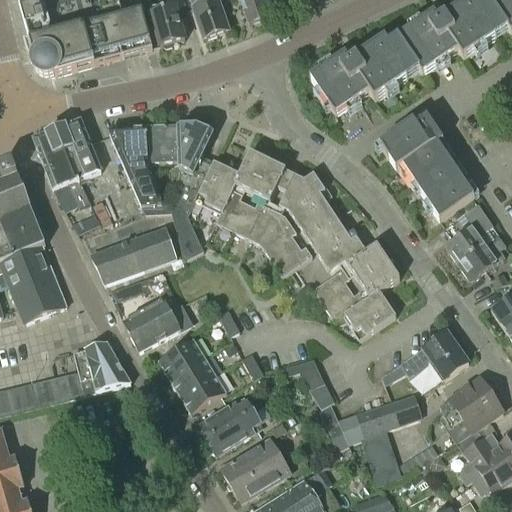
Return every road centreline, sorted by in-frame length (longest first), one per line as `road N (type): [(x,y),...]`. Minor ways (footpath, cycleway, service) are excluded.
road 1 (residential): [(511,392),(353,188),(290,126),(256,60)]
road 2 (residential): [(15,149),(130,372),(217,511)]
road 3 (residential): [(22,116),(256,60)]
road 4 (unknown): [(447,309),(359,370),(301,324),(250,339)]
road 5 (residential): [(256,60),(380,0)]
